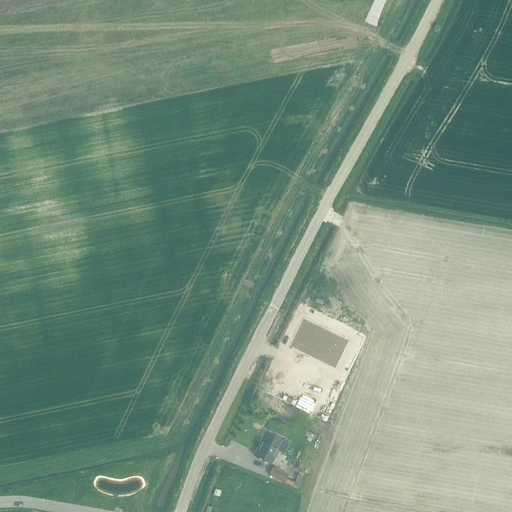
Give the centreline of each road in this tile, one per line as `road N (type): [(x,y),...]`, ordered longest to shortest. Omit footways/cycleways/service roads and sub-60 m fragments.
road 1 (unclassified): [(273,306),(436,0)]
road 2 (residential): [(178,511),(273,306)]
